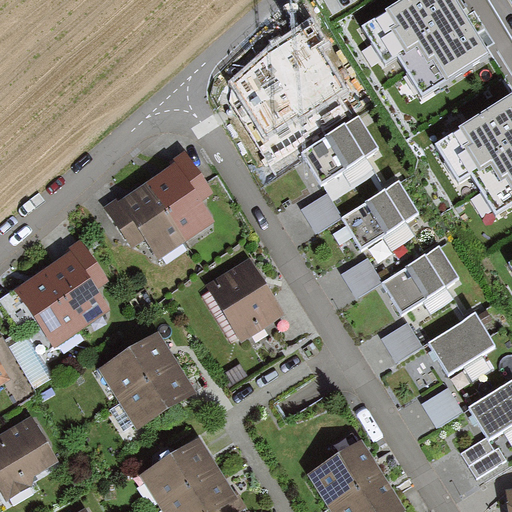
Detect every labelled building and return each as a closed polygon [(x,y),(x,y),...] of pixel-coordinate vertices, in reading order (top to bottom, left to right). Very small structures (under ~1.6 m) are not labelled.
[(449,0),(407,0),(363,27),(386,64),(399,56),(424,96),(486,59),(457,13),(449,0)] [(342,89),(308,30),(275,50),(250,72),(238,82),(268,131),(342,89)] [(511,99),(433,146),(458,188),(473,179),(496,218),(511,208),(511,99)] [(356,117),(300,151),(319,183),(376,150),(356,117)] [(174,166),(177,171),(163,180),(137,198),(125,206),(122,202),(108,212),(133,249),(144,242),(158,264),(215,226),(200,204),(212,196),(186,158),(174,166)] [(397,182),(341,215),(361,249),(417,216),(397,182)] [(70,255),(73,260),(59,269),(33,287),(21,295),(18,291),(0,302),(0,305),(18,332),(34,321),(54,351),(109,314),(93,291),(106,282),(82,246),(70,255)] [(435,246),(379,280),(399,313),(455,279),(435,246)] [(248,262),(208,286),(243,343),(282,318),(248,262)] [(411,321),(365,345),(380,373),(426,349),(411,321)] [(480,321),(431,350),(451,385),(501,356),(480,321)] [(159,335),(98,373),(137,435),(198,397),(185,377),(170,354),(159,335)] [(0,385),(6,382),(18,401),(32,392),(0,337),(0,385)] [(424,402),(439,428),(467,412),(452,386),(424,402)] [(511,386),(470,413),(492,447),(511,434),(511,386)] [(58,462),(31,417),(0,434),(0,494),(4,502),(34,485),(38,474),(58,462)] [(200,444),(142,479),(161,511),(221,511),(236,503),(226,487),(210,460),(200,444)] [(363,445),(310,478),(330,511),(404,511),(393,494),(374,463),(363,445)]
